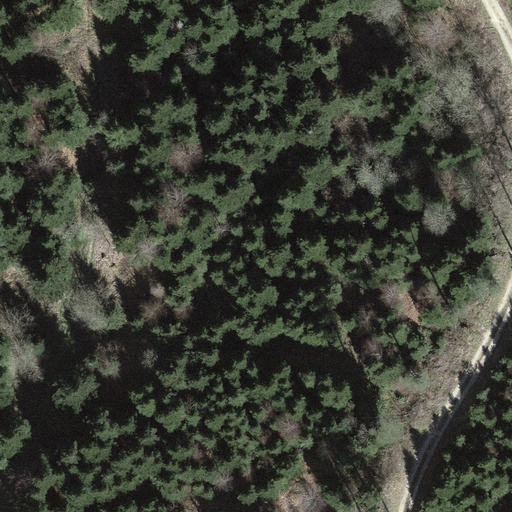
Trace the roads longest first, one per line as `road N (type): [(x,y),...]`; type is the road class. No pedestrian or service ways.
road 1 (track): [(17,511),(87,213),(79,0)]
road 2 (track): [(511,274),(404,511)]
